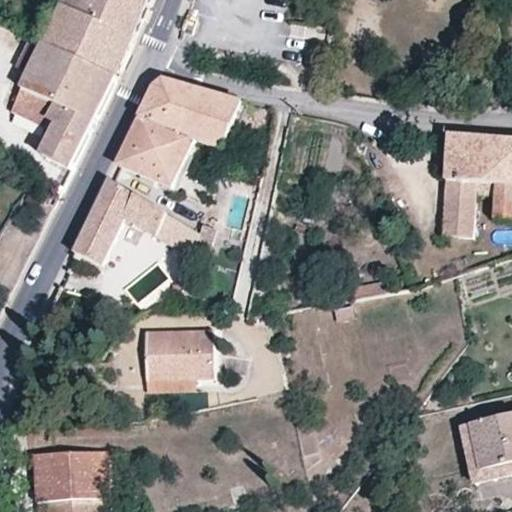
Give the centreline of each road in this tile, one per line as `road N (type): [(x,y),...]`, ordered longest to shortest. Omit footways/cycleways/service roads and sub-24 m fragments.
road 1 (residential): [(146,63),(287,99),(511,127)]
road 2 (tertiary): [(146,63),(0,376)]
